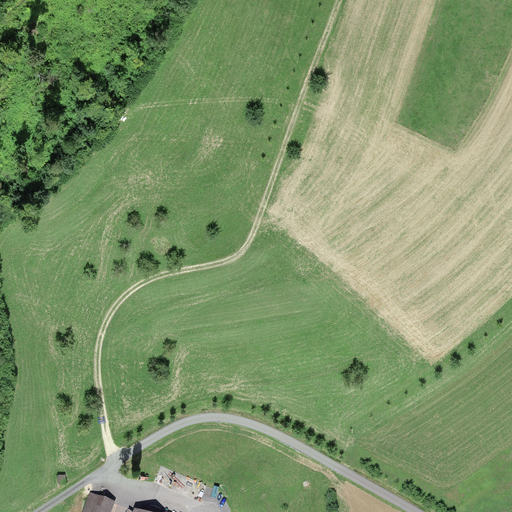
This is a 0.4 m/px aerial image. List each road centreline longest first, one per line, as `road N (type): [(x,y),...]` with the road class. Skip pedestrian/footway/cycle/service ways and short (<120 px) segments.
road 1 (track): [(110,461),(96,355),(103,327),(120,297),(144,279),(241,252),(257,227),(337,0)]
road 2 (track): [(417,511),(274,431),(233,418),(190,420),(159,433),(35,511)]
